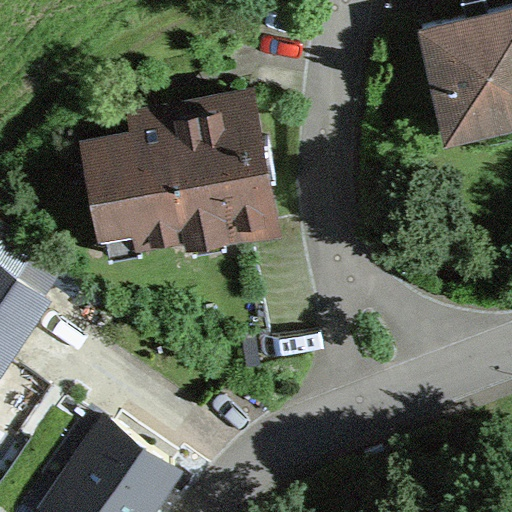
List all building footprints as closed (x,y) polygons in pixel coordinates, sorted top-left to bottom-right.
[(511,2),(423,24),(448,133),(511,117),(511,2)] [(140,129),(89,139),(107,233),(137,227),(138,234),(189,224),(192,235),(251,223),(276,219),(267,171),(261,172),(256,145),(261,144),(251,90),(160,107),(162,117),(139,121),(140,129)] [(0,215),(0,261),(15,272),(37,241),(0,215)] [(251,223),(192,235),(212,339),(271,328),(251,223)] [(0,261),(0,359),(45,292),(15,272),(0,261)] [(102,409),(39,505),(50,511),(145,511),(180,460),(102,409)]
